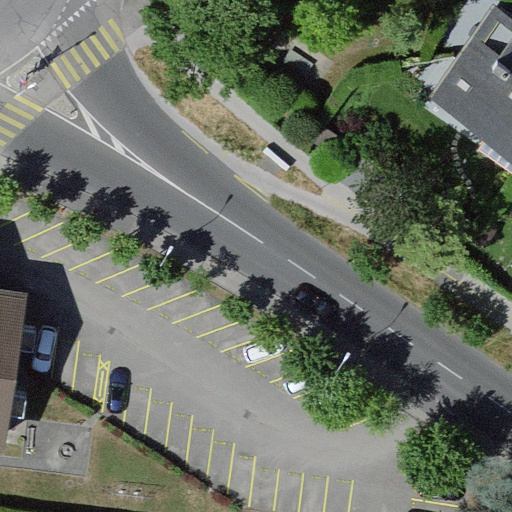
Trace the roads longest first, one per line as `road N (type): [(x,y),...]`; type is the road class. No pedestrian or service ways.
road 1 (secondary): [(261,242),(27,7)]
road 2 (secondary): [(261,242),(511,421)]
road 3 (secondary): [(0,117),(131,188),(261,242)]
